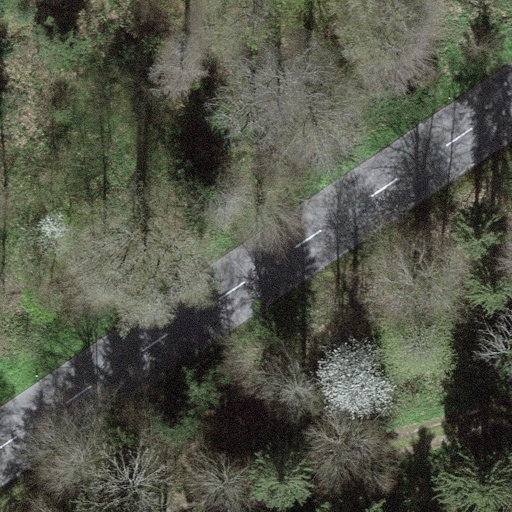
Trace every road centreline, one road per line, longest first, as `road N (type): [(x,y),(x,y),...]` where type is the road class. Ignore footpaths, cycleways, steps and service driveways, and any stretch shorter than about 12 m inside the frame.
road 1 (secondary): [(0,450),(511,103)]
road 2 (track): [(180,511),(511,403)]
